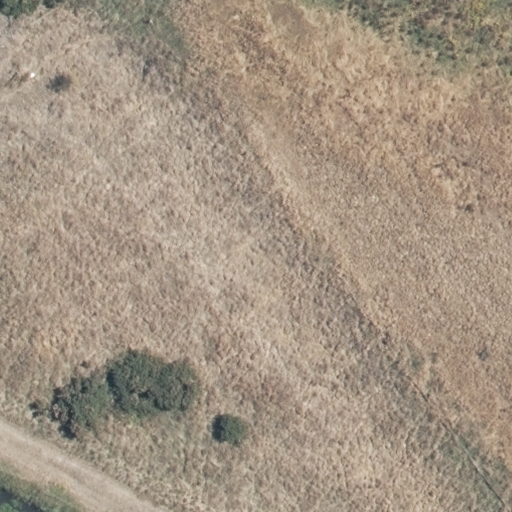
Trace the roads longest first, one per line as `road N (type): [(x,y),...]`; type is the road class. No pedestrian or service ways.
road 1 (unknown): [(0,384),(502,0)]
road 2 (unknown): [(162,511),(0,304)]
